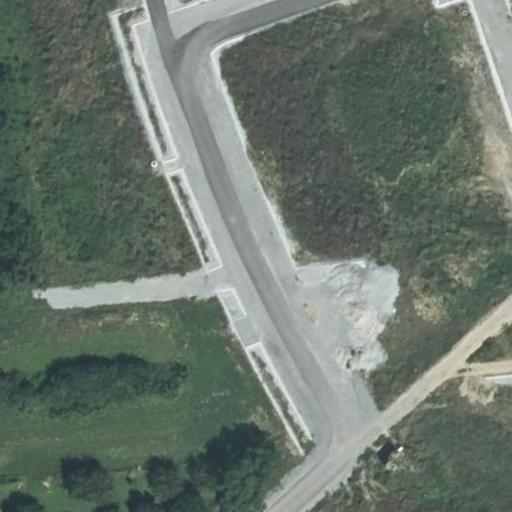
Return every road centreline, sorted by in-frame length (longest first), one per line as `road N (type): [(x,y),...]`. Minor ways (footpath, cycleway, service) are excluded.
road 1 (residential): [(168,41),(271,310),(350,453)]
road 2 (residential): [(350,453),(511,310)]
